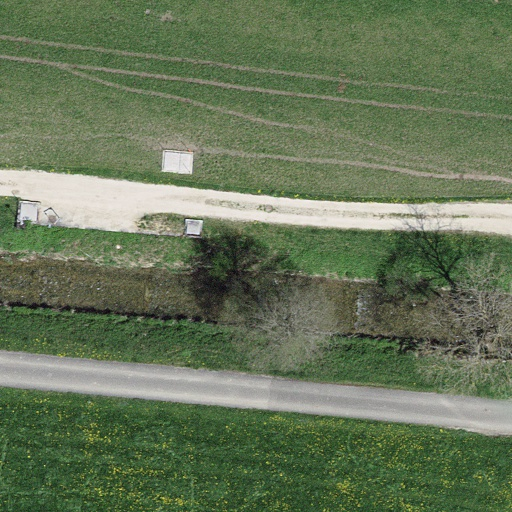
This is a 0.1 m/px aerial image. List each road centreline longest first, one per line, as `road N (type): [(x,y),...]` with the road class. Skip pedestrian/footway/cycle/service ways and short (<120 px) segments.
road 1 (unclassified): [(511,423),(0,376)]
road 2 (track): [(511,227),(262,220),(0,191)]
